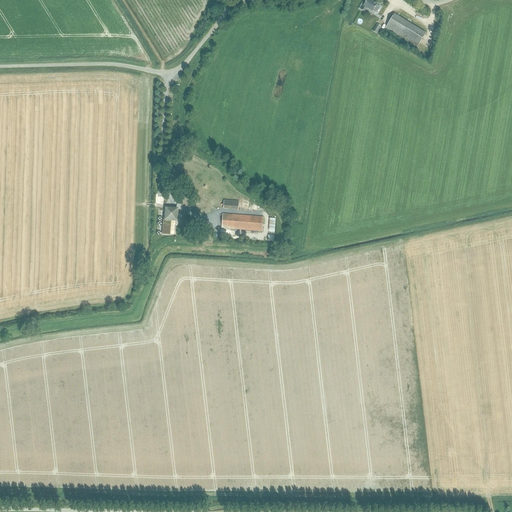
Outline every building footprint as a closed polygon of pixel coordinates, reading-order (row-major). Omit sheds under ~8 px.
[(372,12),(377,4),(370,0),(366,0),(361,10),(365,12),(366,8),(372,12)] [(426,33),(395,14),(387,26),(386,28),(417,47),(418,45),(426,33)] [(172,79),(175,82),(183,73),(180,70),(172,79)] [(223,207),(238,207),(238,198),(223,198),(223,207)] [(177,208),(175,208),(169,208),(169,209),(167,209),(166,215),(164,215),(162,234),(170,234),(171,220),(176,220),(177,208)] [(262,231),(263,217),(223,214),(222,228),(262,231)]
